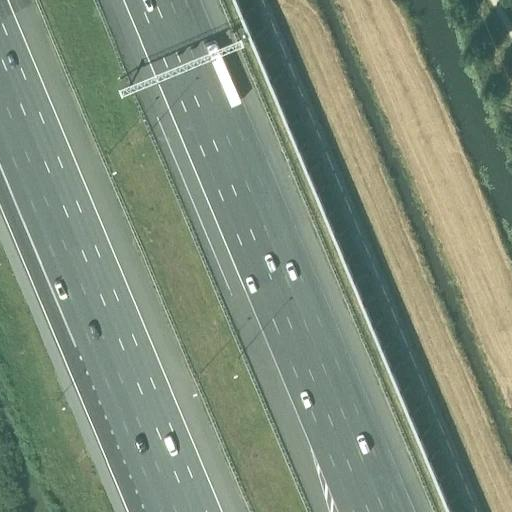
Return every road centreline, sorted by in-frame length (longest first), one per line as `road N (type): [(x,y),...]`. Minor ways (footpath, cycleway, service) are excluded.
road 1 (motorway): [(375,511),(161,0)]
road 2 (motorway): [(0,72),(183,511)]
